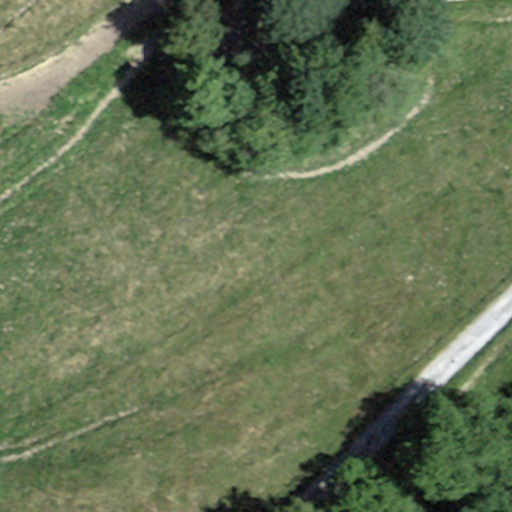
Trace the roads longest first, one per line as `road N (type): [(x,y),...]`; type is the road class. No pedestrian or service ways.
road 1 (track): [(511,300),(277,511)]
road 2 (track): [(250,0),(232,26),(236,50),(257,57),(399,0)]
